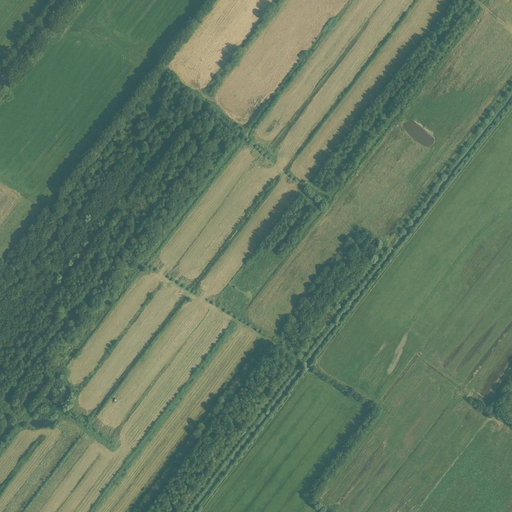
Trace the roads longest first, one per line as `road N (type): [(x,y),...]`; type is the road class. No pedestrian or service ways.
road 1 (track): [(511,77),(182,511)]
road 2 (track): [(474,0),(319,192),(302,177)]
